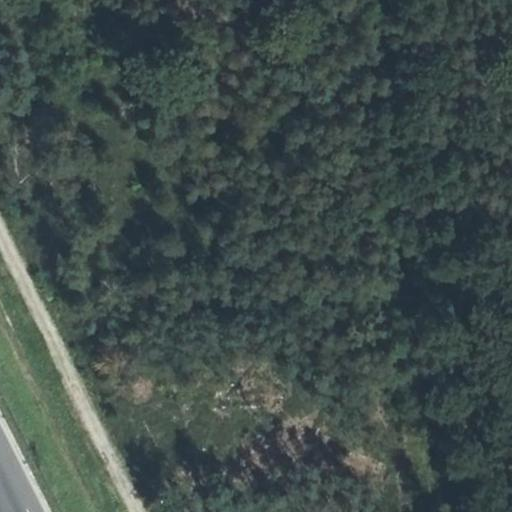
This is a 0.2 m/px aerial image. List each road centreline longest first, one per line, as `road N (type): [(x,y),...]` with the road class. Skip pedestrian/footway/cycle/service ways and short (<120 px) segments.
road 1 (track): [(424,511),(374,0)]
road 2 (track): [(128,511),(0,242)]
